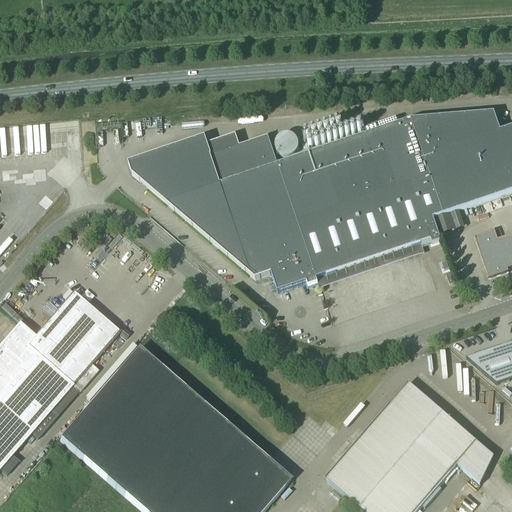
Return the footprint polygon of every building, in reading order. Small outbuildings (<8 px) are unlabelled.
[(205,140),(128,166),(132,177),(255,282),(271,276),(278,295),(306,285),(308,290),(318,286),(316,282),(430,243),(432,248),(441,244),(433,221),(511,194),(511,130),(500,134),(494,115),(411,122),(277,168),(268,139),(239,149),(235,137),(207,146),(205,140)] [(511,236),(497,242),(494,232),(474,239),(488,281),(508,274),(507,271),(511,269),(511,236)] [(137,263),(144,256),(140,253),(134,259),(137,263)] [(140,272),(143,269),(156,282),(162,276),(145,258),(136,267),(140,272)] [(380,288),(376,270),(392,267),(391,263),(356,271),(358,282),(350,284),(354,301),(366,298),(364,292),(369,291),(369,290),(380,288)] [(409,295),(417,291),(410,276),(408,278),(405,272),(395,276),(405,295),(408,294),(409,295)] [(451,274),(451,275),(445,276),(449,287),(454,285),(451,274)] [(136,280),(128,291),(141,299),(148,288),(136,280)] [(72,389),(79,396),(98,374),(91,368),(119,335),(74,295),(34,341),(35,341),(27,350),(72,389)] [(244,303),(240,308),(257,321),(261,317),(244,303)] [(0,473),(5,478),(18,463),(12,458),(31,436),(37,442),(58,419),(51,413),(72,389),(27,350),(35,341),(34,341),(19,327),(0,349),(0,473)] [(119,337),(125,342),(130,336),(125,331),(119,337)] [(511,344),(465,360),(496,387),(511,381),(511,344)] [(266,511),(291,483),(138,351),(60,442),(141,511),(266,511)] [(480,487),(493,459),(408,385),(389,408),(390,408),(326,482),(360,511),(418,511),(457,467),(480,487)] [(511,446),(498,467),(511,475),(511,446)]
